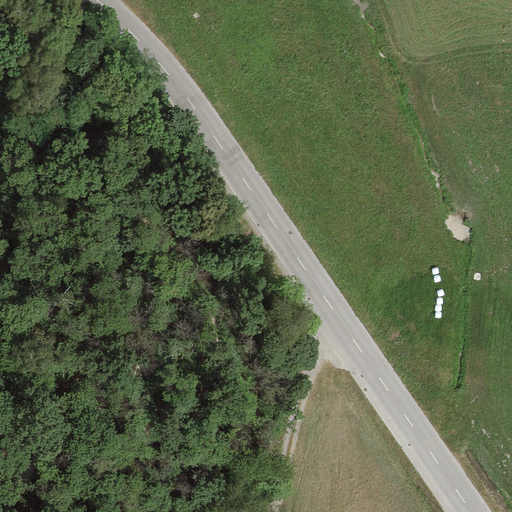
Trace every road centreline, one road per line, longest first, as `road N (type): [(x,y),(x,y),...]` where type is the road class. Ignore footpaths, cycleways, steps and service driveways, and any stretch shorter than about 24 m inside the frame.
road 1 (unclassified): [(95,0),(192,108),(469,511)]
road 2 (track): [(268,511),(303,387),(341,323)]
road 3 (track): [(314,364),(322,418),(294,511)]
